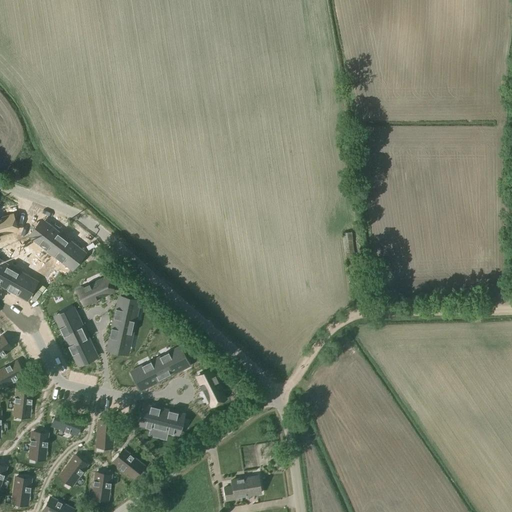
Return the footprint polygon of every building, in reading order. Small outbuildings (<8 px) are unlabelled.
[(0,234),(9,232),(4,217),(0,218),(0,234)] [(43,230),(35,240),(39,243),(38,244),(39,244),(46,249),(45,250),(46,250),(47,249),(51,252),(63,236),(47,224),(43,230)] [(352,233),(342,234),(348,283),(358,282),(352,233)] [(63,236),(51,252),(55,255),(54,256),(55,257),(55,256),(62,261),(61,262),(62,262),(62,261),(66,265),(74,254),(79,249),(63,236)] [(0,284),(3,286),(13,269),(0,261),(0,284)] [(13,269),(3,286),(7,288),(7,289),(8,290),(8,289),(15,293),(15,294),(16,293),(20,296),(27,285),(30,278),(13,269)] [(83,287),(77,290),(84,305),(92,301),(93,302),(93,301),(96,299),(96,300),(97,300),(97,299),(106,295),(99,280),(90,284),(90,283),(89,284),(89,285),(84,287),(84,286),(83,286),(83,287)] [(114,318),(113,323),(133,327),(137,308),(130,306),(118,303),(117,308),(116,308),(115,309),(116,309),(115,317),(114,317),(113,318),(114,318)] [(70,317),(58,323),(60,327),(59,328),(60,328),(64,336),(63,336),(63,337),(64,336),(67,341),(85,332),(76,314),(70,317)] [(110,337),(109,342),(129,347),(133,327),(113,323),(112,328),(111,328),(112,329),(110,337),(109,337),(110,337)] [(85,332),(67,341),(69,345),(68,346),(69,346),(73,354),(72,354),(72,355),(73,354),(75,359),(93,350),(85,332)] [(0,356),(1,356),(2,357),(2,356),(5,353),(5,354),(6,354),(5,353),(11,348),(2,336),(0,337),(0,356)] [(160,357),(155,360),(164,377),(182,368),(179,362),(173,350),(168,353),(168,352),(167,352),(168,353),(160,357),(160,356),(159,356),(160,357)] [(142,366),(137,369),(146,386),(164,377),(155,360),(151,362),(150,361),(150,362),(143,366),(142,365),(141,365),(142,366)] [(5,368),(0,370),(0,372),(6,384),(13,381),(13,382),(14,382),(13,381),(17,379),(17,380),(18,379),(17,378),(24,375),(17,361),(10,365),(9,364),(9,365),(6,367),(5,366),(5,367),(5,368)] [(211,370),(196,377),(200,385),(200,386),(201,386),(202,389),(201,389),(202,390),(203,389),(207,398),(221,391),(217,382),(218,382),(218,381),(217,382),(214,376),(215,376),(215,375),(214,376),(211,370)] [(14,401),(14,402),(15,402),(14,409),(29,411),(30,404),(31,404),(31,403),(30,403),(31,399),(32,399),(31,399),(31,391),(16,389),(16,397),(15,397),(14,397),(15,398),(15,402),(14,401)] [(144,405),(140,425),(145,426),(145,427),(146,427),(146,426),(154,428),(154,429),(155,428),(159,429),(163,430),(163,431),(164,432),(164,431),(172,432),(172,434),(173,433),(178,434),(183,415),(177,413),(178,412),(177,412),(177,413),(169,411),(169,410),(168,410),(168,411),(164,410),(159,409),(160,408),(159,408),(159,409),(151,407),(151,406),(150,406),(150,407),(144,405)] [(63,413),(57,428),(64,430),(64,431),(65,430),(68,432),(68,433),(69,433),(69,432),(76,434),(81,420),(74,418),(63,413)] [(97,433),(97,440),(112,442),(112,434),(114,434),(113,434),(113,430),(114,430),(113,429),(114,422),(98,420),(97,433)] [(30,444),(31,445),(30,452),(45,453),(46,446),(47,446),(46,446),(47,442),(47,441),(46,441),(47,434),(32,432),(31,440),(30,439),(30,440),(31,440),(31,444),(30,444)] [(123,450),(113,461),(123,469),(129,474),(138,462),(133,458),(133,457),(133,456),(133,457),(129,455),(130,454),(129,455),(123,450)] [(67,466),(63,472),(75,481),(79,475),(87,464),(75,455),(70,462),(69,461),(70,462),(67,465),(66,465),(67,466)] [(93,485),(94,485),(93,493),(108,495),(109,487),(111,475),(96,473),(95,480),(94,480),(93,481),(94,481),(94,485),(93,485)] [(14,490),(13,497),(28,499),(29,492),(30,492),(30,491),(29,491),(30,487),(31,487),(29,487),(31,479),(16,477),(14,490)] [(234,487),(224,488),(226,502),(234,501),(234,499),(261,494),(258,477),(233,481),(234,487)] [(51,496),(44,510),(47,511),(65,511),(69,506),(62,502),(63,501),(62,501),(62,502),(58,500),(59,499),(58,499),(58,500),(51,496)]
